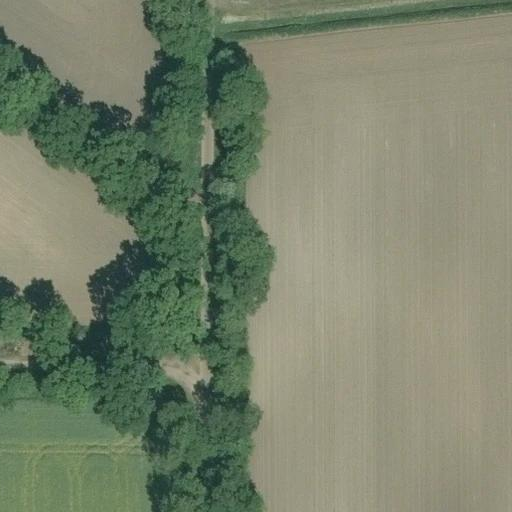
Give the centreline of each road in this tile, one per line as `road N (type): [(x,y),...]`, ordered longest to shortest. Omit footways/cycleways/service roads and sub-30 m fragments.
road 1 (residential): [(194,0),(198,511)]
road 2 (track): [(0,364),(196,369)]
